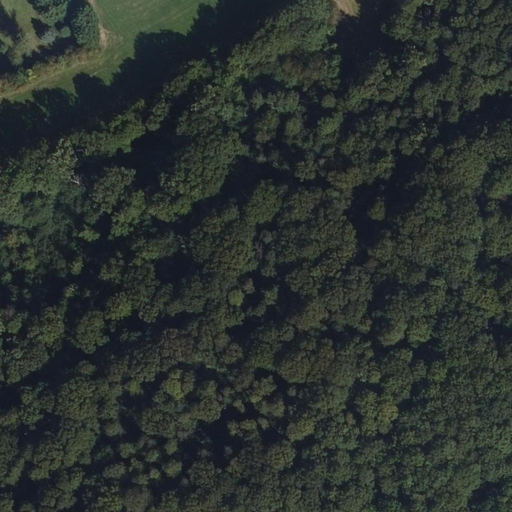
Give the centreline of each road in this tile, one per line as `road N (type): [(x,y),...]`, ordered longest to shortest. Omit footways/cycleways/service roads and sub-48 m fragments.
road 1 (track): [(511,193),(434,359)]
road 2 (track): [(434,359),(361,508)]
